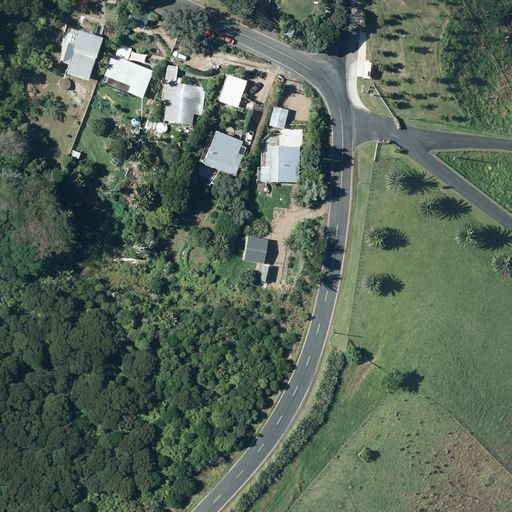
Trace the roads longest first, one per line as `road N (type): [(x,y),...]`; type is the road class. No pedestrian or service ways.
road 1 (tertiary): [(340,116),(338,228),(314,346),(267,440),(204,511)]
road 2 (tertiary): [(167,0),(328,82)]
road 3 (unclassified): [(511,227),(394,135)]
